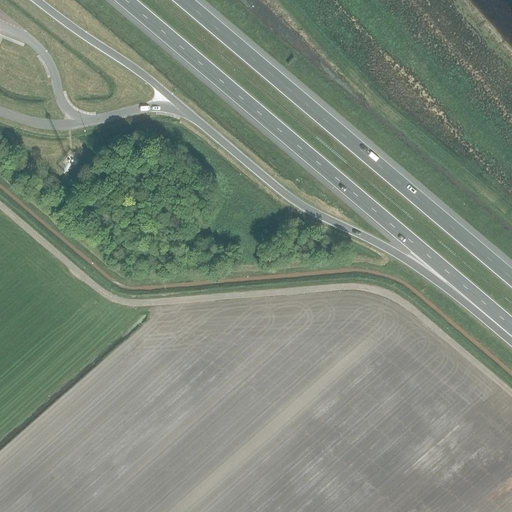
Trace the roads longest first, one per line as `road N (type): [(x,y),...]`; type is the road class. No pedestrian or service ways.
road 1 (unclassified): [(511,394),(411,309),(373,288),(127,303),(96,289),(0,208)]
road 2 (motorway): [(125,0),(511,328)]
road 3 (motorway): [(511,278),(189,0)]
road 4 (motorway): [(182,115),(282,197),(397,254),(511,330)]
